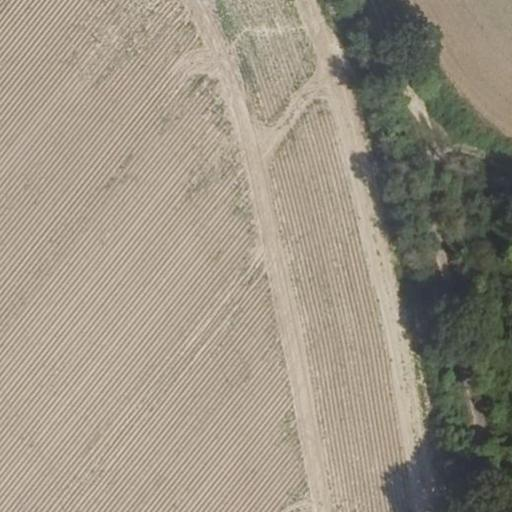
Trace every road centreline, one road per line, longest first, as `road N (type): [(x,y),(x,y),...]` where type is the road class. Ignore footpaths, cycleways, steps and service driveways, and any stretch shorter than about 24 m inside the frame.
road 1 (track): [(483,511),(428,143),(511,170)]
road 2 (track): [(384,0),(428,143)]
